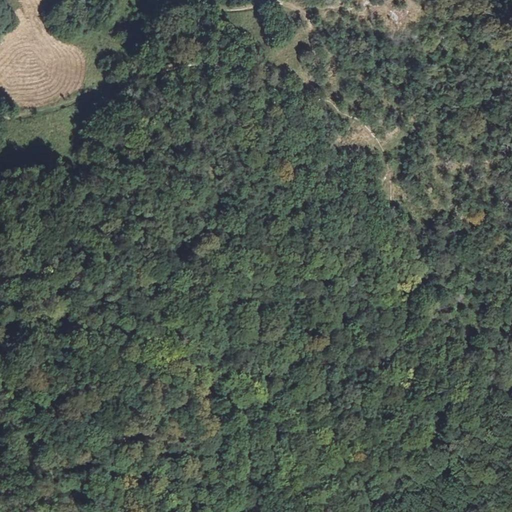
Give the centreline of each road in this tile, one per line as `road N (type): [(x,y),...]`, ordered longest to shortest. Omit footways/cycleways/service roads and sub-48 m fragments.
road 1 (track): [(0,120),(201,60),(281,91),(306,90)]
road 2 (track): [(306,90),(314,57),(300,13),(278,3),(232,10),(176,0)]
road 3 (track): [(0,331),(40,320),(47,300),(35,278),(0,271)]
